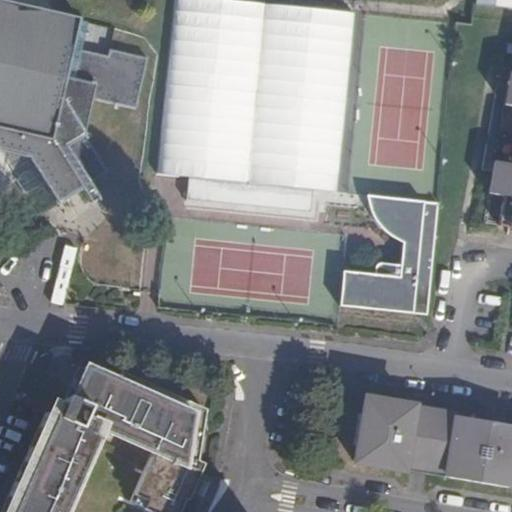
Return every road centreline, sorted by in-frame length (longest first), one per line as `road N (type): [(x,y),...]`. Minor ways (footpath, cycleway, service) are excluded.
road 1 (residential): [(270,350),(511,376)]
road 2 (residential): [(34,323),(270,350)]
road 3 (residential): [(242,479),(270,350)]
road 4 (residential): [(362,511),(272,496),(242,479)]
